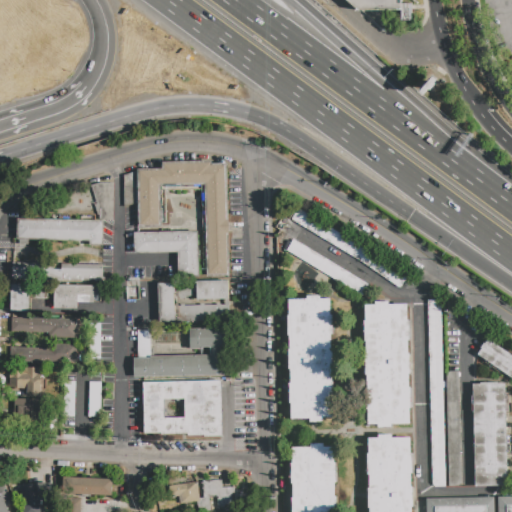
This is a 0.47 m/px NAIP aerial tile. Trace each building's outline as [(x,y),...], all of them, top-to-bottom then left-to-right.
[(402,0),(402,3),(411,3),(411,21),(402,21),(401,10),(356,11),(343,0),(402,0)] [(161,162),(212,161),(212,163),(225,163),(225,179),(227,179),(228,219),(229,219),(229,235),(228,235),(229,276),(206,277),(204,184),(160,185),(161,225),(140,225),(139,169),(162,168),(161,162)] [(290,218),(299,206),(408,277),(400,290),(290,218)] [(18,218),(103,222),(102,245),(89,245),(89,240),(17,238),(18,218)] [(135,233),(196,232),(197,276),(176,276),(176,252),(135,253),(135,233)] [(286,251),(293,239),(370,285),(363,297),(286,251)] [(12,263),(52,264),(52,269),(59,269),(59,264),(102,265),(101,281),(88,281),(88,277),(12,275),(12,263)] [(196,282),(228,281),(229,300),(197,300),(196,282)] [(192,283),(177,283),(176,297),(192,297),(192,283)] [(11,284),(29,284),(29,313),(11,313),(11,284)] [(159,284),(174,284),(175,322),(160,322),(159,284)] [(54,285),(95,286),(94,303),(76,302),(76,308),(54,308),(54,285)] [(290,300),(306,300),(306,296),(321,295),(321,298),(331,298),(331,314),(334,314),(334,334),(332,334),(332,350),(335,350),(335,368),(332,368),(333,385),(335,385),(336,399),(333,399),(333,419),(323,419),(323,422),(310,422),(310,419),(291,420),(291,403),(290,403),(289,383),(291,383),(291,370),(289,370),(289,350),(290,350),(289,336),(288,336),(288,316),(290,315),(290,300)] [(428,300),(441,300),(445,487),(432,488),(428,300)] [(366,305),(375,305),(375,301),(390,301),(390,305),(408,305),(408,321),(411,321),(411,340),(409,340),(410,354),(412,354),(412,374),(410,374),(410,388),(412,388),(413,409),(409,409),(409,425),(391,425),(391,428),(379,428),(379,425),(369,425),(369,411),(365,411),(365,390),(367,390),(367,377),(365,377),(365,355),(367,355),(367,343),(365,343),(364,322),(366,322),(366,305)] [(178,323),(178,305),(228,304),(229,322),(178,323)] [(11,318),(75,320),(74,339),(52,339),(52,333),(11,332),(11,318)] [(92,354),(92,321),(105,322),(104,355),(92,354)] [(136,330),(149,330),(150,355),(210,354),(210,348),(203,348),(203,350),(190,350),(189,329),(230,328),(231,375),(134,377),(133,357),(136,357),(136,330)] [(488,339),(511,355),(511,378),(477,355),(488,339)] [(11,347),(75,348),(74,364),(10,362),(11,347)] [(9,370),(25,371),(25,367),(41,367),(40,398),(26,398),(26,390),(9,390),(9,370)] [(445,372),(458,372),(461,486),(449,487),(445,372)] [(143,383),(220,381),(221,436),(186,437),(186,434),(161,435),(161,433),(145,433),(143,383)] [(473,383),(506,382),(508,488),(475,488),(473,383)] [(44,421),(44,398),(9,399),(9,422),(44,421)] [(66,405),(108,406),(107,429),(86,429),(86,422),(66,422),(66,405)] [(368,437),(377,437),(377,433),(392,433),(392,438),(410,437),(411,453),(414,453),(414,473),(412,473),(412,487),(414,487),(415,507),(413,507),(413,511),(370,511),(370,510),(368,510),(367,487),(370,487),(369,475),(367,475),(367,455),(369,455),(368,437)] [(293,448),(309,448),(309,444),(325,443),(325,447),(334,447),(334,463),(337,463),(337,484),(335,484),(335,497),(337,497),(337,507),(339,507),(339,511),(291,511),(291,499),(293,499),(293,483),(291,483),(290,465),(293,465),(293,448)] [(66,477),(113,479),(112,496),(66,494),(66,477)] [(0,511),(0,484),(4,483),(10,501),(5,502),(8,511),(0,511)] [(42,511),(21,511),(21,484),(49,483),(49,510),(42,510),(42,511)] [(169,485),(197,483),(198,492),(199,491),(200,502),(171,504),(169,485)] [(498,511),(498,497),(511,496),(511,511),(498,511)] [(426,511),(426,499),(494,497),(494,511),(426,511)] [(80,499),(79,511),(68,511),(68,499),(80,499)]
